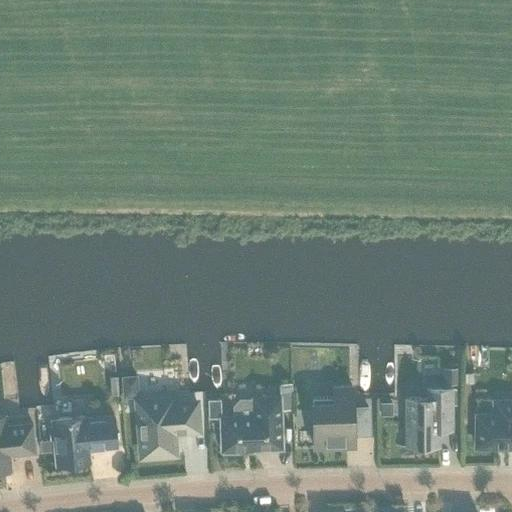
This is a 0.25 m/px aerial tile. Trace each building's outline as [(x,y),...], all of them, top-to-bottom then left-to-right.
[(136,386),(121,387),(122,398),(137,397),(136,386)] [(352,410),(351,386),(333,386),(333,396),(312,397),(313,447),(353,446),(353,434),(369,433),(368,409),(352,410)] [(295,441),(293,388),(285,388),(287,442),(295,441)] [(395,445),(438,445),(438,429),(452,429),(452,388),(426,388),(426,398),(406,398),(406,445),(395,445)] [(238,453),(238,450),(281,448),(279,396),(239,398),(233,405),(233,417),(220,417),(221,450),(223,450),(223,453),(238,453)] [(171,403),(170,398),(136,401),(141,456),(174,454),(173,432),(198,430),(196,401),(171,403)] [(511,401),(508,401),(502,401),(497,404),(494,409),(493,415),(476,414),(475,447),(511,447),(511,401)] [(116,446),(113,415),(85,417),(85,415),(50,419),(55,465),(89,461),(88,449),(116,446)] [(0,416),(0,470),(8,469),(7,454),(34,452),(31,423),(4,426),(3,416),(0,416)]
